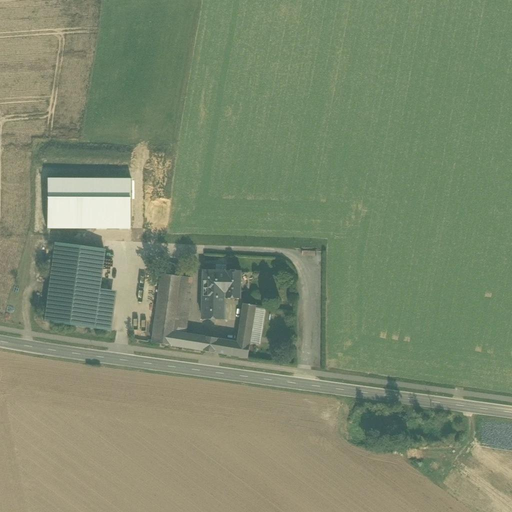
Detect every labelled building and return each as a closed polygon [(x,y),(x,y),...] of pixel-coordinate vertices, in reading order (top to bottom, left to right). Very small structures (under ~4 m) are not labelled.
[(131,180),(46,179),(46,230),(131,230),(131,180)] [(44,323),(93,329),(99,290),(104,250),(54,244),(44,323)] [(152,343),(205,352),(208,338),(186,335),(176,333),(183,278),(184,267),(163,263),(152,343)] [(202,320),(226,320),(226,299),(240,299),(241,272),(203,271),(202,320)] [(193,279),(183,278),(176,333),(186,335),(191,303),(190,303),(193,279)] [(115,292),(99,290),(93,329),(110,332),(115,292)] [(237,343),(216,340),(214,353),(248,359),(250,344),(256,308),(256,307),(244,305),(237,343)] [(265,310),(256,308),(250,344),(259,345),(265,310)] [(205,352),(214,353),(216,340),(208,338),(205,352)]
